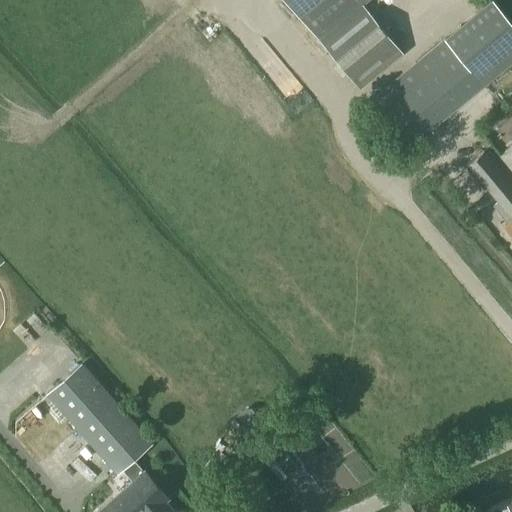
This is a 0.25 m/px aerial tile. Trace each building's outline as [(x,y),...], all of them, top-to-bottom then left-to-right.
[(288,0),(335,56),(361,87),(403,52),(377,21),(362,3),(365,0),(288,0)] [(511,16),(498,0),(491,0),(374,97),(412,144),(511,61),(511,16)] [(511,146),(502,155),(511,166),(511,146)] [(511,181),(486,150),(484,151),(481,148),(477,151),(474,147),(463,156),(511,216),(511,220),(506,225),(511,233),(511,181)] [(145,471),(134,457),(152,442),(82,362),(48,392),(117,472),(122,468),(133,481),(102,509),(104,511),(176,511),(166,501),(170,497),(146,470),(145,471)] [(247,407),(241,414),(242,418),(248,425),(253,426),(260,419),(259,413),(253,407),(247,407)] [(274,462),(268,467),(281,483),(287,478),(274,462)]
